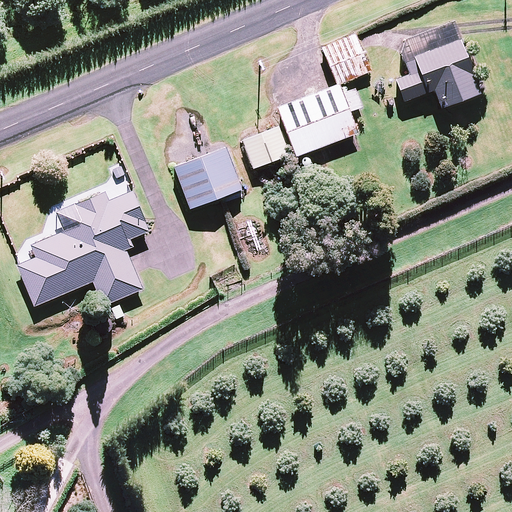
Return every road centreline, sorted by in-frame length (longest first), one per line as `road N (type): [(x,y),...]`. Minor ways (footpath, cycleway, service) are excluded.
road 1 (unknown): [(511,159),(232,280),(122,347),(82,417)]
road 2 (unclassified): [(307,0),(0,130)]
